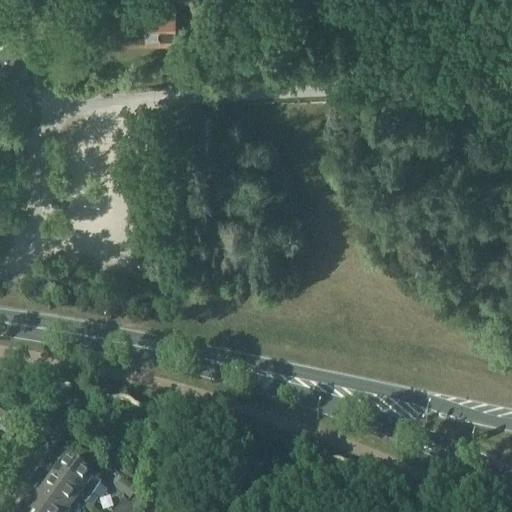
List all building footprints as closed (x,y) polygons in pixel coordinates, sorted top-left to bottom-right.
[(190,0),(191,16),(210,16),(209,0),(190,0)] [(173,5),(117,6),(118,41),(174,39),(173,5)] [(45,40),(42,67),(53,68),(56,41),(45,40)] [(0,78),(7,80),(15,53),(0,49),(0,78)] [(115,53),(106,53),(106,62),(115,62),(115,53)] [(66,461),(52,481),(80,501),(86,506),(101,486),(94,481),(66,461)] [(52,481),(37,502),(51,511),(72,511),(80,501),(52,481)] [(51,511),(37,502),(30,511),(51,511)] [(124,502),(117,511),(127,511),(131,507),(130,506),(124,502)]
